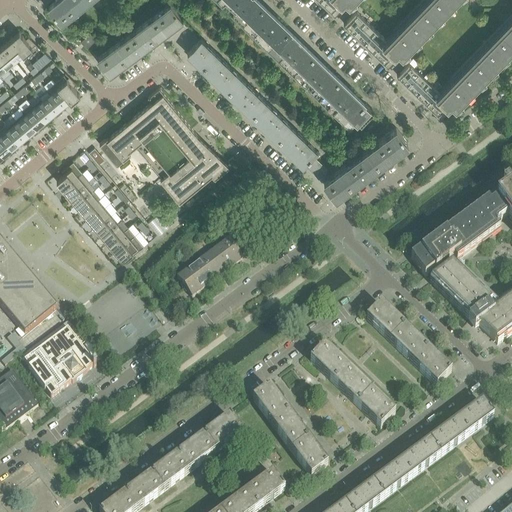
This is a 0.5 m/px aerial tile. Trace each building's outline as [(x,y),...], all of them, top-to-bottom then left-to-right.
[(61,22),(83,3),(80,0),(55,0),(55,1),(48,6),(61,22)] [(320,59),(319,58),(319,59),(314,54),(314,53),(313,53),(308,48),(309,48),(308,47),(308,48),(303,44),(304,43),(299,39),(294,35),(295,35),(294,34),(289,30),(289,29),(288,28),(288,29),(283,24),(283,23),(282,23),(278,19),(278,18),(274,14),(273,14),(269,10),(269,9),(268,10),(263,5),(264,4),(263,4),(262,4),(257,0),(237,0),(230,8),(234,12),(231,15),(349,129),(356,122),(357,122),(358,121),(370,108),(365,102),(364,102),(365,102),(364,102),(359,97),(358,96),(358,97),(354,92),(350,87),(349,88),(345,84),(345,83),(344,83),(339,78),(339,77),(338,78),(333,73),(334,72),(333,72),(329,68),(329,67),(324,63),(320,59)] [(343,5),(341,4),(337,0),(320,0),(334,14),(343,5)] [(402,55),(455,0),(427,0),(388,41),(386,39),(382,43),(394,55),(395,55),(394,54),(397,50),(402,55)] [(170,28),(180,20),(180,21),(182,19),(170,3),(142,25),(153,40),(154,41),(154,40),(165,31),(166,32),(170,29),(170,28)] [(354,33),(366,20),(356,10),(343,23),(354,33)] [(455,107),(511,47),(511,18),(441,93),(439,91),(435,95),(447,107),(448,106),(447,105),(450,102),(455,107)] [(363,42),(376,29),(366,20),(354,33),(363,42)] [(111,72),(137,52),(138,53),(140,51),(142,50),(142,49),(153,40),(142,25),(97,57),(109,73),(111,72)] [(382,43),(386,39),(376,29),(363,42),(373,52),(382,43)] [(24,54),(36,44),(28,36),(26,38),(19,31),(11,38),(24,54)] [(87,47),(96,38),(90,32),(81,41),(87,47)] [(24,54),(11,38),(2,45),(15,60),(23,54),(24,54)] [(227,91),(241,77),(201,38),(187,53),(189,54),(202,66),(202,67),(213,77),(212,77),(216,81),(217,81),(227,91)] [(394,55),(382,43),(373,52),(388,66),(396,57),(394,55)] [(15,60),(2,45),(0,46),(0,59),(7,67),(15,60)] [(407,84),(419,71),(409,62),(397,74),(407,84)] [(417,94),(429,81),(419,71),(407,84),(417,94)] [(80,94),(73,86),(77,83),(69,76),(58,85),(71,101),(80,94)] [(266,101),(254,90),(241,77),(227,91),(228,91),(238,101),(237,102),(241,106),(242,105),(252,115),(252,116),(266,101)] [(427,103),(435,95),(439,91),(429,81),(417,94),(427,103)] [(71,101),(58,85),(57,86),(58,86),(50,93),(63,108),(71,101)] [(107,136),(99,143),(100,143),(117,163),(123,158),(130,152),(128,151),(135,145),(150,163),(171,187),(169,189),(179,201),(211,174),(214,177),(229,165),(210,146),(200,137),(198,135),(197,134),(192,128),(187,122),(180,114),(173,106),(174,105),(167,97),(159,87),(148,97),(151,102),(129,120),(108,137),(107,136)] [(63,108),(50,93),(42,100),(55,115),(63,108)] [(447,107),(435,95),(427,103),(441,117),(449,108),(447,107)] [(55,115),(42,100),(33,107),(46,122),(55,115)] [(291,125),(279,114),(266,101),(252,116),(253,116),(263,125),(262,126),(266,130),(267,129),(277,139),(291,125)] [(46,122),(33,107),(25,114),(38,129),(46,122)] [(361,124),(369,115),(373,111),(370,108),(358,121),(361,124)] [(38,129),(25,114),(17,121),(30,136),(38,129)] [(30,136),(17,121),(9,127),(21,143),(30,136)] [(317,150),(305,139),(291,125),(277,139),(277,140),(278,140),(288,150),(287,150),(290,153),(292,154),(301,163),(303,165),(305,162),(324,181),(330,177),(325,172),(328,169),(313,154),(317,150)] [(21,143),(9,127),(0,134),(13,150),(21,143)] [(396,152),(406,144),(406,145),(408,143),(396,127),(368,148),(379,164),(380,164),(391,155),(392,156),(396,152)] [(13,150),(0,134),(0,150),(5,157),(13,150)] [(368,172),(379,164),(368,148),(340,169),(351,185),(363,176),(364,177),(365,175),(368,173),(368,172)] [(82,172),(73,161),(62,170),(64,173),(56,180),(63,188),(82,172)] [(330,177),(324,181),(336,197),(337,196),(337,195),(351,185),(340,169),(330,177)] [(70,196),(89,180),(82,172),(63,188),(70,196)] [(76,204),(95,188),(89,180),(70,196),(76,204)] [(481,245),(500,231),(496,225),(509,216),(511,221),(511,188),(510,190),(507,187),(502,190),(505,194),(497,200),(496,199),(494,198),(492,199),(457,225),(457,226),(426,249),(427,249),(422,253),(421,252),(411,259),(425,278),(429,275),(430,277),(449,263),(454,260),(456,263),(481,245)] [(100,197),(94,190),(96,188),(95,188),(76,204),(83,211),(100,197)] [(105,206),(98,199),(100,197),(83,211),(89,219),(105,206)] [(96,227),(111,214),(105,206),(89,219),(96,227)] [(102,235),(118,222),(111,214),(96,227),(102,235)] [(204,230),(198,221),(190,227),(196,236),(204,230)] [(109,243),(124,230),(118,222),(102,235),(109,243)] [(135,235),(133,233),(129,236),(124,230),(109,243),(116,250),(131,238),(135,235)] [(140,249),(131,238),(116,250),(116,251),(122,259),(130,252),(132,255),(140,249)] [(57,309),(0,240),(0,306),(25,336),(57,309)] [(192,300),(243,261),(228,241),(177,279),(192,300)] [(491,318),(449,278),(453,273),(452,272),(454,270),(449,263),(430,277),(433,281),(431,282),(470,321),(468,322),(475,331),(478,328),(481,326),(491,318)] [(404,329),(394,319),(381,306),(366,321),(390,344),(404,329)] [(497,346),(511,334),(511,306),(493,320),(491,318),(481,326),(478,328),(497,346)] [(32,357),(24,363),(51,399),(71,384),(72,385),(78,380),(79,381),(80,381),(81,381),(81,380),(81,379),(81,378),(87,374),(87,373),(93,368),(93,369),(96,367),(95,366),(94,364),(93,365),(79,346),(83,343),(72,328),(32,357)] [(427,351),(418,342),(404,329),(390,344),(413,366),(427,351)] [(21,346),(12,336),(7,340),(16,351),(21,346)] [(15,359),(25,351),(21,346),(16,351),(11,355),(15,359)] [(333,386),(348,370),(325,348),(310,363),(333,386)] [(451,374),(441,364),(427,351),(413,366),(437,389),(451,374)] [(357,408),(371,393),(348,370),(333,386),(357,408)] [(38,407),(12,372),(0,380),(0,432),(1,435),(38,407)] [(289,415),(281,404),(269,389),(252,401),(272,428),(289,415)] [(380,431),(395,416),(371,393),(357,408),(380,431)] [(494,420),(482,404),(457,422),(469,438),(494,420)] [(308,441),(300,430),(289,415),(272,428),(291,454),(308,441)] [(243,435),(230,418),(204,438),(216,455),(243,435)] [(469,438),(457,422),(429,443),(441,459),(469,438)] [(216,455),(204,438),(178,457),(190,474),(216,455)] [(328,467),(319,456),(308,441),(291,454),(311,480),(328,467)] [(441,459),(429,443),(401,464),(412,480),(441,459)] [(190,474),(178,457),(152,476),(164,493),(190,474)] [(412,480),(401,464),(373,485),(384,501),(412,480)] [(265,481),(272,475),(276,481),(280,478),(274,470),(263,478),(265,481)] [(285,492),(276,481),(272,475),(265,481),(246,495),(259,511),(285,492)] [(138,511),(164,493),(152,476),(126,496),(137,511),(138,511)] [(301,487),(294,478),(287,483),(294,493),(301,487)] [(368,511),(384,501),(373,485),(344,506),(348,511),(368,511)] [(258,511),(259,511),(246,495),(222,511),(258,511)] [(137,511),(126,496),(103,511),(137,511)]
